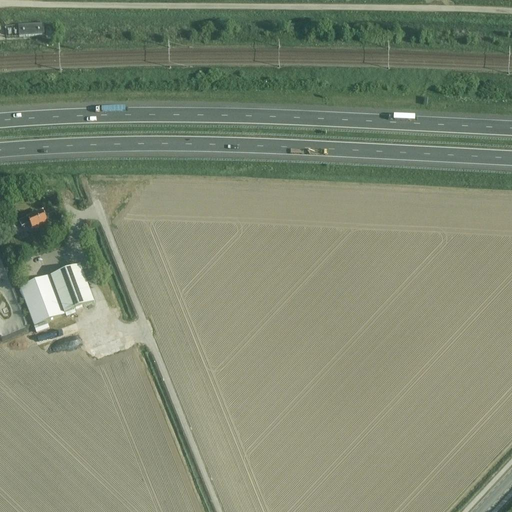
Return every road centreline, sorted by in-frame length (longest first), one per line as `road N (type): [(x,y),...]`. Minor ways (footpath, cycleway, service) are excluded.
road 1 (motorway): [(511,128),(209,116),(0,121)]
road 2 (motorway): [(0,150),(205,145),(511,157)]
road 3 (unclassified): [(0,3),(511,11)]
